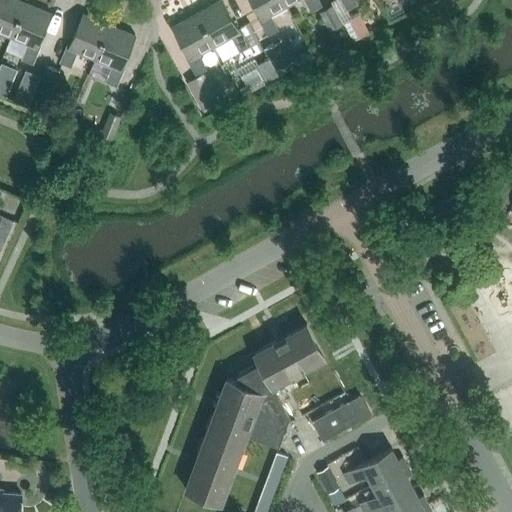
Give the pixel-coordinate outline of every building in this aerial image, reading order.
[(0,0),(0,30),(11,35),(25,0),(24,0),(0,0)] [(51,11),(25,0),(11,35),(28,42),(22,58),(33,63),(41,44),(38,43),(51,11)] [(221,0),(216,0),(196,11),(215,44),(231,35),(239,50),(250,44),(240,26),(237,28),(221,0)] [(281,0),(251,0),(260,15),(258,17),(267,34),(278,28),(270,13),(284,5),(281,0)] [(281,0),(284,5),(293,0),(305,0),(311,10),(322,4),(319,0),(281,0)] [(342,0),(347,8),(358,3),(356,0),(342,0)] [(320,11),(330,30),(343,23),(332,4),(320,11)] [(198,53),(215,44),(196,11),(172,25),(188,55),(186,56),(196,74),(206,68),(198,53)] [(77,50),(96,57),(110,23),(83,12),(70,43),(67,42),(60,61),(71,65),(77,50)] [(110,23),(96,57),(112,63),(105,79),(118,84),(125,66),(122,65),(135,33),(110,23)] [(282,37),(264,47),(276,69),(295,58),(282,37)] [(270,58),(259,64),(268,81),(279,76),(270,58)] [(36,88),(49,93),(59,70),(46,64),(36,88)] [(220,103),(204,71),(187,80),(203,111),(220,103)] [(117,127),(105,122),(101,134),(112,138),(117,127)] [(0,213),(0,249),(1,249),(14,219),(0,213)] [(235,380),(227,376),(186,488),(221,501),(246,434),(279,446),(291,415),(273,384),(325,356),(307,322),(254,351),(259,360),(238,372),(235,380)] [(360,393),(349,399),(312,419),(323,439),(370,413),(360,393)] [(372,482),(407,463),(403,455),(398,458),(391,446),(343,472),(348,482),(366,472),(372,482)] [(277,451),(254,511),(266,511),(288,454),(277,451)] [(360,502),(365,511),(412,485),(406,474),(411,471),(407,463),(372,482),(377,493),(360,502)] [(339,486),(327,465),(316,471),(328,492),(339,486)] [(419,496),(412,485),(365,511),(364,511),(384,511),(387,511),(409,511),(428,501),(424,493),(419,496)] [(2,488),(0,487),(0,511),(19,511),(21,492),(2,491),(2,488)] [(432,509),(428,501),(409,511),(427,511),(432,509)]
